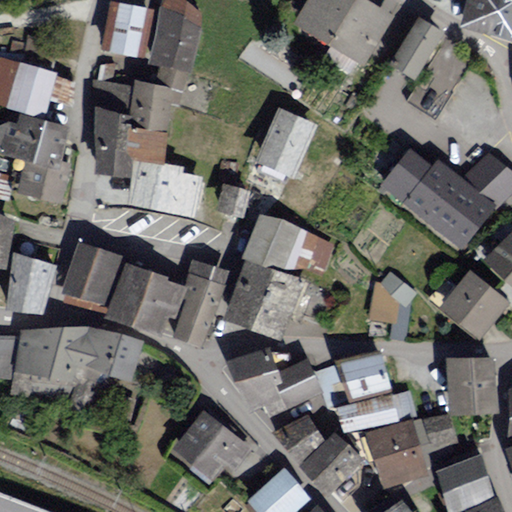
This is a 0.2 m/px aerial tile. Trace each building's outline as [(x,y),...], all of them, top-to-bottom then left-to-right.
[(207,18),(184,0),(168,0),(166,7),(154,65),(163,68),(160,79),(189,89),(207,18)] [(398,16),(371,0),(313,0),(301,23),(338,45),(330,58),(358,73),(366,62),(371,65),(398,16)] [(511,0),(474,0),(468,23),(511,40),(511,0)] [(157,9),(114,2),(105,54),(148,61),(157,9)] [(421,75),(451,32),(429,17),(399,60),(421,75)] [(0,106),(13,110),(25,64),(51,70),(59,43),(31,37),(30,47),(15,46),(14,53),(0,53),(0,106)] [(442,50),(408,104),(439,123),(473,70),(442,50)] [(25,64),(13,110),(51,120),(63,74),(51,70),(25,64)] [(178,82),(141,71),(138,79),(94,74),(91,145),(102,160),(140,170),(144,152),(174,158),(176,123),(178,82)] [(317,120),(279,103),(255,156),(293,174),(317,120)] [(0,126),(0,152),(32,162),(46,165),(55,123),(26,117),(23,125),(15,123),(6,128),(0,126)] [(32,162),(26,195),(69,206),(76,174),(68,172),(75,143),(78,128),(55,123),(46,165),(32,162)] [(511,201),(511,175),(490,156),(470,177),(442,157),(438,160),(417,146),(384,188),(468,258),(511,201)] [(140,170),(134,206),(200,218),(208,173),(174,158),(144,152),(140,170)] [(16,175),(0,173),(0,200),(14,201),(16,175)] [(256,191),(228,182),(220,211),(248,219),(256,191)] [(23,216),(0,211),(0,266),(10,268),(13,269),(23,216)] [(336,246),(264,214),(248,258),(316,281),(319,273),(327,276),(336,246)] [(511,241),(490,267),(511,286),(511,241)] [(130,256),(82,243),(67,295),(115,309),(130,256)] [(17,260),(9,310),(50,317),(58,266),(17,260)] [(207,347),(233,273),(200,264),(193,288),(181,321),(175,337),(207,347)] [(251,264),(228,321),(289,344),(312,287),(251,264)] [(0,266),(0,302),(3,304),(10,268),(0,266)] [(134,266),(113,316),(169,338),(175,319),(181,321),(193,288),(134,266)] [(511,301),(475,271),(446,307),(488,341),(511,311),(511,301)] [(420,294),(393,273),(381,287),(399,302),(409,311),(420,294)] [(399,302),(381,287),(376,319),(398,323),(399,302)] [(405,345),(409,311),(400,309),(398,323),(395,345),(405,345)] [(137,390),(149,344),(130,335),(96,328),(72,329),(24,333),(23,339),(18,382),(81,387),(103,387),(137,390)] [(0,380),(18,382),(23,339),(0,337),(0,380)] [(230,366),(254,414),(267,410),(273,421),(328,394),(313,361),(287,371),(277,351),(230,366)] [(386,353),(343,366),(355,406),(398,392),(386,353)] [(500,361),(454,364),(457,419),(503,417),(500,361)] [(398,399),(342,410),(347,435),(403,423),(398,399)] [(210,412),(178,450),(217,482),(249,444),(210,412)] [(311,416),(277,434),(302,464),(328,440),(311,416)] [(451,416),(425,424),(433,452),(459,444),(451,416)] [(417,423),(367,437),(384,493),(433,479),(417,423)] [(341,434),(305,467),(334,498),(370,465),(341,434)] [(440,474),(451,511),(477,511),(501,502),(489,458),(440,474)] [(303,511),(315,502),(288,471),(252,503),(259,511),(303,511)] [(418,511),(408,498),(388,511),(418,511)] [(506,511),(501,502),(477,511),(506,511)]
